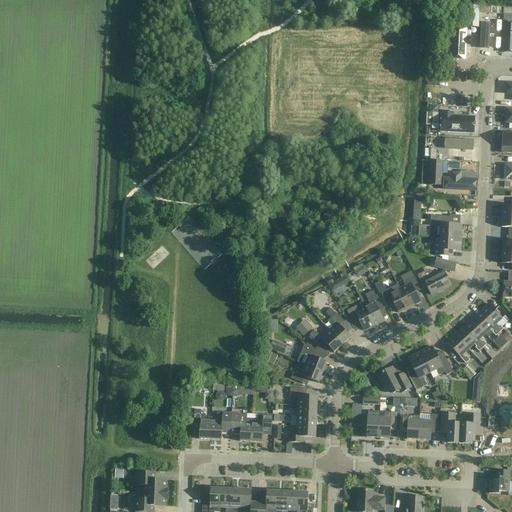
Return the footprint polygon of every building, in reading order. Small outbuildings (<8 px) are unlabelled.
[(469,17),(469,21),(469,27),(477,27),(478,11),(472,11),(470,11),(469,17)] [(490,25),(490,19),(482,18),(481,46),(489,47),(490,32),(495,33),(496,25),(490,25)] [(511,23),(504,23),(502,55),(509,55),(511,55),(511,23)] [(466,58),(468,27),(455,27),(453,57),(466,58)] [(431,59),(443,60),(443,52),(431,51),(431,59)] [(474,135),(475,118),(452,117),(452,113),(440,112),(439,133),(474,135)] [(431,139),(427,139),(427,147),(431,147),(436,148),(443,148),(443,147),(444,140),(438,139),(438,135),(431,135),(431,136),(431,139)] [(511,136),(504,136),(503,151),(511,151),(511,136)] [(477,160),(478,145),(449,144),(448,159),(477,160)] [(441,181),(441,171),(442,162),(436,161),(430,161),(429,185),(441,186),(441,181)] [(445,177),(445,188),(477,190),(477,171),(451,170),(451,177),(445,177)] [(511,205),(502,205),(501,217),(511,216),(511,205)] [(440,238),(461,239),(462,226),(450,225),(450,217),(431,216),(430,228),(440,228),(440,238)] [(511,216),(501,217),(501,228),(511,228),(511,216)] [(461,239),(440,238),(440,244),(435,244),(434,256),(454,257),(454,251),(461,252),(461,239)] [(511,241),(502,241),(502,252),(511,252),(511,241)] [(511,252),(502,252),(501,264),(511,264),(511,252)] [(456,264),(436,259),(434,268),(454,273),(456,264)] [(443,272),(424,282),(431,295),(442,289),(443,290),(451,286),(443,272)] [(504,283),(503,298),(511,297),(511,272),(508,273),(511,273),(511,275),(511,283),(504,283)] [(400,290),(410,309),(414,307),(413,306),(420,302),(415,293),(421,290),(414,276),(403,282),(405,287),(400,290)] [(334,282),(328,285),(330,289),(330,290),(336,287),(334,282)] [(406,311),(410,309),(400,290),(397,285),(381,293),(388,307),(393,304),(398,313),(405,310),(406,311)] [(370,305),(364,308),(374,326),(383,321),(379,312),(384,309),(377,296),(367,301),(370,305)] [(480,312),(499,333),(503,330),(499,326),(498,326),(496,324),(502,319),(489,304),(480,312)] [(364,331),(374,326),(364,308),(359,311),(356,306),(347,311),(354,325),(359,322),(364,331)] [(496,336),(499,333),(480,312),(472,320),(485,334),(491,329),(493,331),(492,332),(496,336)] [(337,313),(332,318),(328,321),(333,327),(329,331),(342,345),(350,338),(340,327),(345,323),(337,313)] [(309,318),(300,321),(303,330),(313,326),(309,318)] [(479,340),(485,334),(472,320),(463,328),(482,348),(483,348),(485,350),(486,352),(490,349),(482,341),(481,342),(479,340)] [(479,352),(482,348),(463,328),(455,335),(468,350),(474,345),(476,347),(475,348),(479,352)] [(342,345),(329,331),(321,338),(314,331),(309,335),(319,346),(324,342),(334,353),(342,345)] [(462,355),(468,350),(455,335),(446,343),(465,364),(469,360),(466,356),(465,357),(462,355)] [(273,340),(269,350),(277,353),(281,343),(273,340)] [(306,361),(305,366),(323,373),(323,372),(325,373),(328,367),(325,366),(327,363),(313,357),(316,350),(304,345),(301,353),(303,353),(301,359),(306,361)] [(420,353),(430,373),(436,370),(439,376),(445,373),(446,376),(453,373),(444,357),(438,360),(431,347),(420,353)] [(490,357),(486,352),(485,350),(480,354),(486,361),(490,357)] [(430,373),(420,353),(408,359),(414,372),(408,375),(416,391),(427,386),(422,377),(430,373)] [(318,383),(323,373),(305,366),(300,376),(293,373),(291,379),(302,384),(305,378),(318,383)] [(467,366),(463,370),(471,379),(476,375),(467,366)] [(382,373),(376,376),(385,393),(391,390),(392,394),(403,389),(404,392),(411,388),(404,374),(397,377),(392,368),(383,372),(381,373),(382,373)] [(297,406),(317,407),(317,396),(302,396),(302,389),(290,388),(290,395),(295,396),(295,401),(297,401),(297,406)] [(432,391),(435,399),(443,396),(439,388),(432,391)] [(316,417),(317,407),(297,406),(291,406),(291,410),(297,410),(297,416),(316,417)] [(199,440),(210,440),(211,421),(205,421),(205,415),(200,414),(201,410),(194,410),(193,425),(200,425),(199,440)] [(378,438),(379,418),(374,418),(374,412),(368,412),(368,418),(367,418),(366,438),(378,438)] [(384,418),(379,418),(378,438),(389,439),(390,427),(396,428),(397,413),(384,412),(384,418)] [(231,436),(232,414),(217,413),(216,421),(211,421),(210,440),(221,441),(221,436),(231,436)] [(459,444),(460,424),(454,424),(455,414),(442,413),(441,434),(448,434),(447,444),(459,444)] [(245,415),(233,414),(232,436),(240,437),(239,442),(251,442),(252,423),(246,423),(247,416),(245,415)] [(262,443),(262,436),(268,436),(269,416),(257,415),(257,423),(252,423),(251,442),(262,443)] [(419,421),(418,440),(430,441),(430,427),(436,427),(437,415),(431,415),(430,422),(419,421)] [(466,424),(460,424),(459,444),(471,445),(472,435),(479,435),(480,415),(467,415),(466,424)] [(485,429),(495,430),(496,416),(486,415),(485,429)] [(316,428),(316,417),(297,416),(296,427),(316,428)] [(419,421),(419,417),(399,416),(399,429),(404,429),(404,431),(405,432),(407,432),(407,440),(418,440),(419,421)] [(315,438),(316,428),(296,427),(296,432),(293,432),(293,437),(288,437),(288,443),(300,443),(300,437),(315,438)] [(499,478),(499,480),(489,480),(488,494),(499,495),(499,492),(509,493),(509,471),(496,471),(496,478),(499,478)] [(144,486),(144,494),(167,495),(168,489),(166,489),(166,481),(152,480),(152,473),(137,473),(136,486),(144,486)] [(219,511),(220,508),(220,489),(210,488),(209,500),(202,500),(201,511),(219,511)] [(229,511),(231,489),(220,489),(220,508),(226,509),(225,511),(229,511)] [(241,490),(231,489),(229,511),(233,511),(234,509),(240,509),(241,490)] [(257,511),(258,506),(251,506),(252,490),(241,490),(240,509),(245,509),(245,511),(257,511)] [(356,511),(371,511),(372,510),(384,511),(385,498),(376,497),(376,499),(373,498),(373,491),(358,490),(356,511)] [(265,507),(258,506),(257,511),(275,511),(276,511),(277,491),(266,491),(265,507)] [(287,492),(277,491),(276,511),(282,511),(281,511),(286,511),(287,492)] [(286,511),(296,511),(297,492),(287,492),(286,511)] [(308,493),(297,492),(296,511),(300,511),(312,511),(313,509),(307,508),(308,493)] [(167,495),(144,494),(143,500),(135,499),(134,511),(150,511),(151,506),(165,507),(165,501),(167,501),(167,495)] [(407,511),(400,511),(421,511),(423,498),(408,497),(407,511)]
